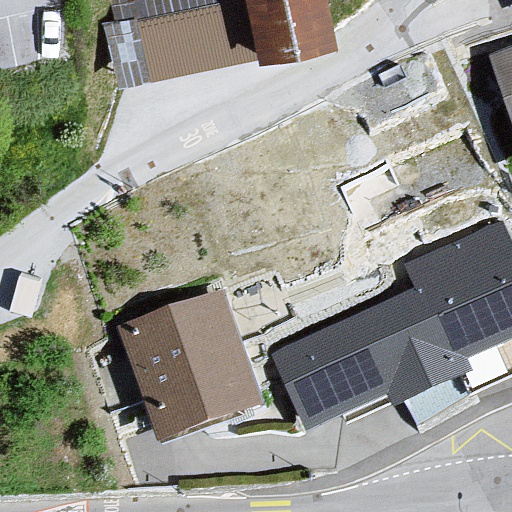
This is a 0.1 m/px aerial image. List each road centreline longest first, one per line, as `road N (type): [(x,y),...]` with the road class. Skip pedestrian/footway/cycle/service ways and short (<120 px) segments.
road 1 (residential): [(0,265),(96,182),(338,61),(399,0)]
road 2 (tertiary): [(339,511),(511,489)]
